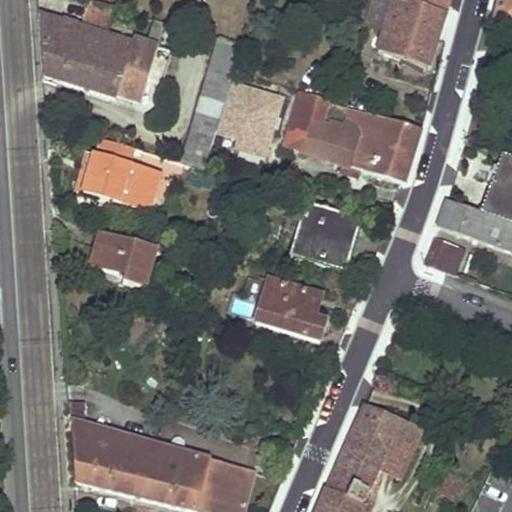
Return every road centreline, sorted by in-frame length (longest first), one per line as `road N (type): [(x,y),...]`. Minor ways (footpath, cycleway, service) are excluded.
road 1 (tertiary): [(0,137),(24,511)]
road 2 (residential): [(393,281),(441,140),(476,0)]
road 3 (residential): [(291,511),(393,281)]
road 4 (residential): [(393,281),(511,324)]
